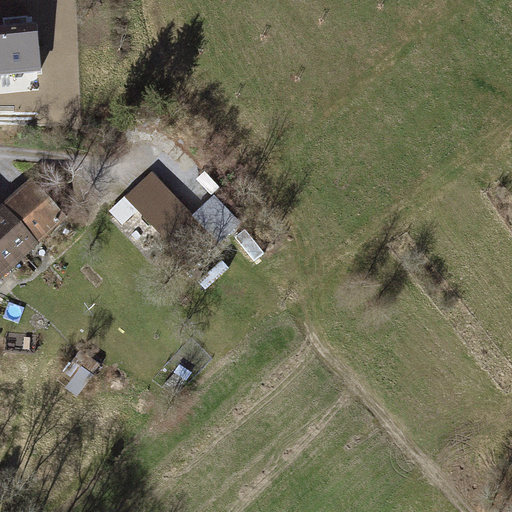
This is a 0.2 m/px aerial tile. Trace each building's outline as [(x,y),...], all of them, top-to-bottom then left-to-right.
[(0,26),(0,78),(43,75),(38,26),(2,29),(1,26),(0,26)] [(182,210),(153,178),(132,199),(163,231),(182,210)] [(0,289),(69,226),(31,185),(0,214),(0,289)] [(139,209),(129,200),(113,216),(122,225),(139,209)] [(212,239),(187,212),(160,237),(185,264),(212,239)]
